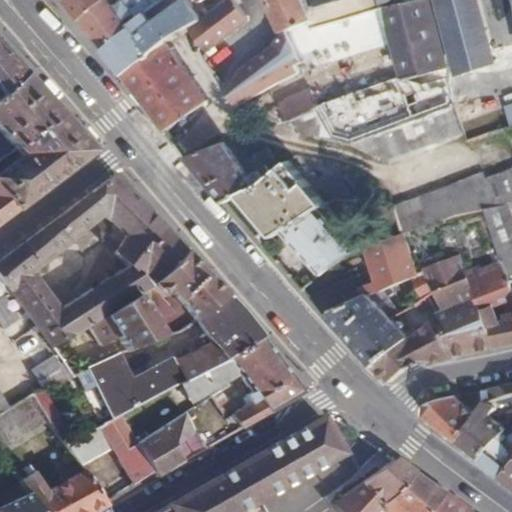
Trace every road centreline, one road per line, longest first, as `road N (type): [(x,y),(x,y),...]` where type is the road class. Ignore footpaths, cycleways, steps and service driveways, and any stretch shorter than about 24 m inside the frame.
road 1 (secondary): [(350,387),(134,144)]
road 2 (tertiary): [(350,387),(119,511)]
road 3 (secondary): [(134,144),(5,0)]
road 4 (unclassified): [(0,242),(134,144)]
road 5 (secondary): [(511,511),(385,417)]
road 6 (tertiary): [(385,417),(430,372),(511,357)]
